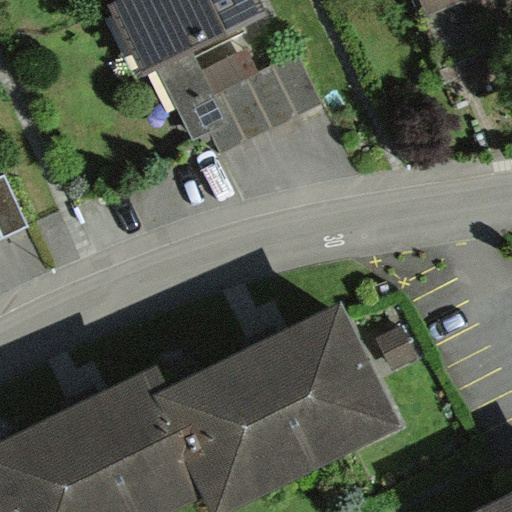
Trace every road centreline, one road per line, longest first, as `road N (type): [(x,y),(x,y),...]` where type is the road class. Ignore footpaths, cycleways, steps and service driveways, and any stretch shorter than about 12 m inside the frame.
road 1 (residential): [(511,194),(401,211),(0,343)]
road 2 (unknown): [(401,211),(511,398)]
